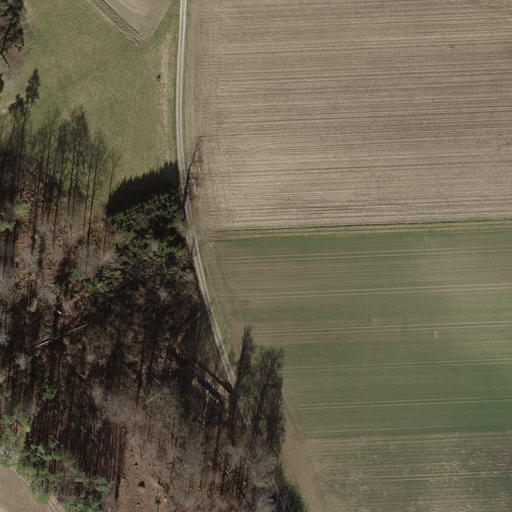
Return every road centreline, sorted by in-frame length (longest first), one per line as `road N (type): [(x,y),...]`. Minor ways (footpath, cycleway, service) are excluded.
road 1 (track): [(285,511),(255,443),(193,239),(181,137),(186,0)]
road 2 (track): [(193,239),(511,225)]
